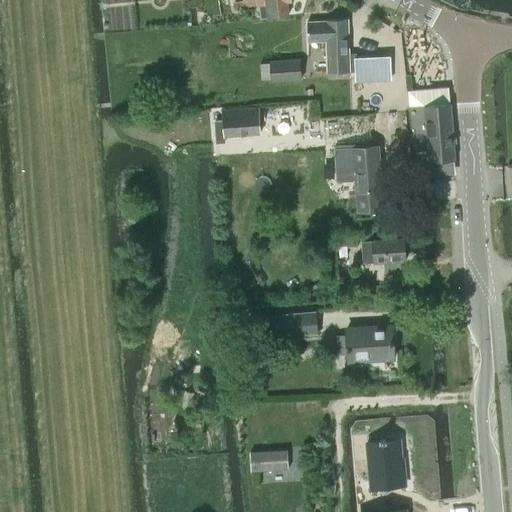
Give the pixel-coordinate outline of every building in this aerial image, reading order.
[(290,0),(244,0),(245,6),(259,5),(261,19),(289,16),(287,2),(291,1),(290,0)] [(326,21),(307,22),(308,42),(327,41),(328,72),(350,72),(356,71),(356,81),(390,80),(390,57),(356,58),(355,53),(349,53),(348,20),(326,21)] [(271,82),(302,80),(300,58),(269,61),(269,63),(250,64),(251,80),(271,79),(271,82)] [(412,90),(408,90),(410,107),(412,128),(414,127),(417,162),(429,161),(430,175),(452,173),(451,160),(455,159),(449,87),(412,90)] [(259,108),(222,110),(224,138),(261,135),(259,108)] [(399,132),(398,114),(374,116),(375,133),(399,132)] [(358,212),(384,209),(379,146),(353,148),(335,150),(337,182),(355,180),(358,212)] [(374,263),(406,261),(405,238),(373,240),(373,241),(362,241),(363,263),(374,262),(374,263)] [(259,337),(276,336),(317,332),(315,310),(274,314),(274,316),(257,317),(259,337)] [(347,335),(335,336),(337,357),(348,356),(348,361),(394,359),(393,326),(347,329),(347,335)] [(371,487),(406,484),(404,467),(402,468),(399,439),(367,442),(371,487)] [(287,450),(250,452),(251,473),(288,470),(287,450)]
